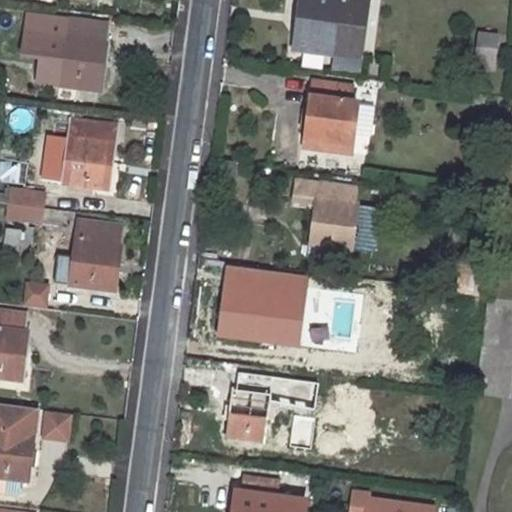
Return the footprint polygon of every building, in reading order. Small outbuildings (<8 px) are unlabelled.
[(336,49),(335,54),(358,57),(364,0),(304,0),(299,45),(336,49)] [(65,36),(58,85),(56,102),(75,105),(76,86),(98,89),(105,42),(102,41),(105,25),(54,17),(52,35),(65,36)] [(295,44),(293,52),(335,57),(335,54),(336,49),(299,45),(295,44)] [(335,57),(333,69),(356,72),(358,57),(335,54),(335,57)] [(310,99),(303,146),(343,151),(351,88),(317,84),(314,100),(310,99)] [(74,120),(65,186),(103,191),(113,126),(74,120)] [(496,133),(495,145),(507,147),(509,134),(496,133)] [(466,194),(501,199),(505,167),(470,163),(466,194)] [(316,200),(310,247),(350,252),(356,205),(355,204),(356,189),(320,185),(318,201),(316,200)] [(0,195),(0,203),(8,205),(41,209),(43,194),(10,190),(9,196),(0,195)] [(8,205),(6,219),(39,224),(41,209),(8,205)] [(49,225),(75,231),(79,215),(53,209),(49,225)] [(118,246),(115,245),(118,228),(80,222),(72,287),(112,292),(118,246)] [(5,230),(3,245),(17,247),(19,232),(5,230)] [(223,290),(217,337),(258,342),(264,297),(275,298),(278,278),(230,272),(228,290),(223,290)] [(458,275),(455,294),(488,298),(490,279),(458,275)] [(26,283),(26,307),(51,307),(51,283),(26,283)] [(24,334),(20,334),(23,315),(0,312),(0,379),(18,382),(24,334)] [(231,392),(225,438),(265,443),(270,404),(287,405),(290,382),(237,375),(235,392),(231,392)] [(0,478),(25,481),(35,409),(0,404),(0,478)] [(276,511),(278,497),(275,497),(278,481),(243,477),(241,493),(237,493),(235,511),(276,511)] [(369,494),(352,492),(349,511),(433,511),(434,508),(369,500),(369,494)]
